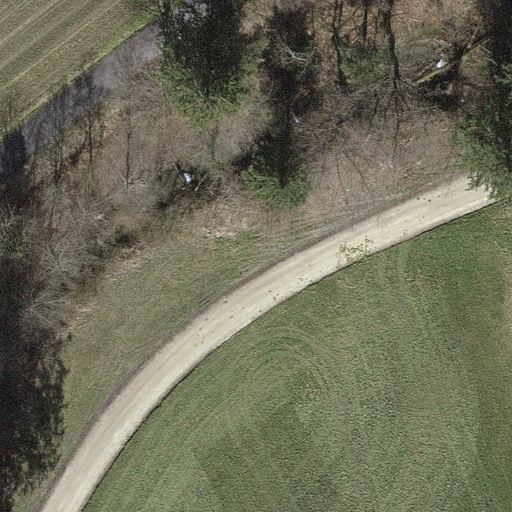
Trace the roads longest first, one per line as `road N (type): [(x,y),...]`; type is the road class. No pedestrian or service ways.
road 1 (track): [(511,173),(348,246),(179,348),(86,460),(60,511)]
road 2 (track): [(217,0),(0,165)]
